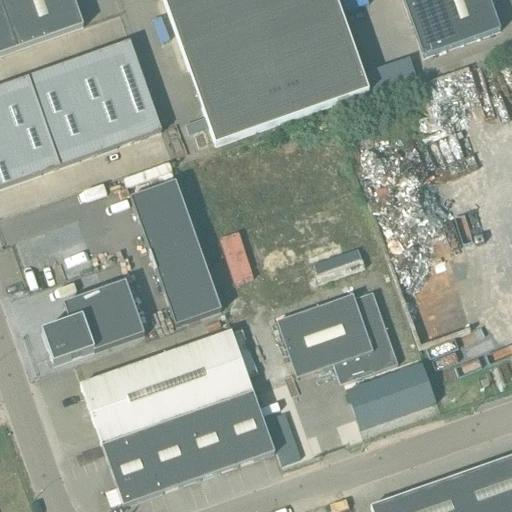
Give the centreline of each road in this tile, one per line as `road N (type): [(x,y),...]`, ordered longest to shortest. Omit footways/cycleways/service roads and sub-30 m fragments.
road 1 (unknown): [(118,0),(299,495)]
road 2 (residential): [(253,511),(511,419)]
road 3 (residential): [(58,511),(0,343)]
